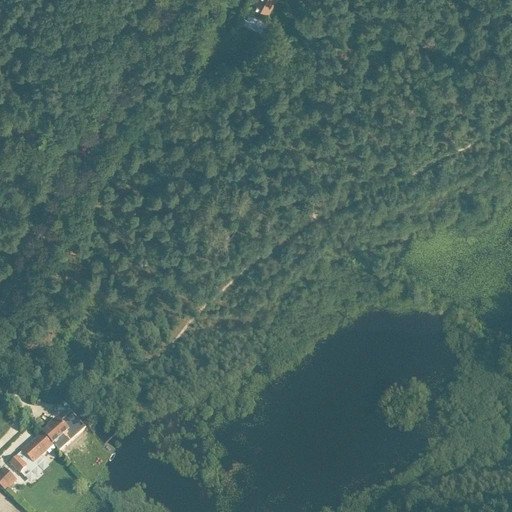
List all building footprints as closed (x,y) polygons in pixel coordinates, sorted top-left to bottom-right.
[(256,7),(258,8),(264,11),(269,0),(256,0),(255,1),(258,3),(256,7)] [(270,43),(276,50),(283,45),(278,38),(270,43)] [(54,425),(43,434),(52,444),(61,453),(67,448),(65,446),(75,437),(68,430),(65,427),(58,419),(53,424),(54,425)] [(12,425),(8,431),(12,434),(16,428),(12,425)] [(11,463),(18,471),(19,473),(26,467),(31,472),(36,467),(32,462),(52,444),(43,434),(18,457),(11,463)] [(4,468),(0,472),(0,487),(6,493),(17,482),(4,468)] [(80,474),(85,478),(91,472),(86,468),(80,474)]
